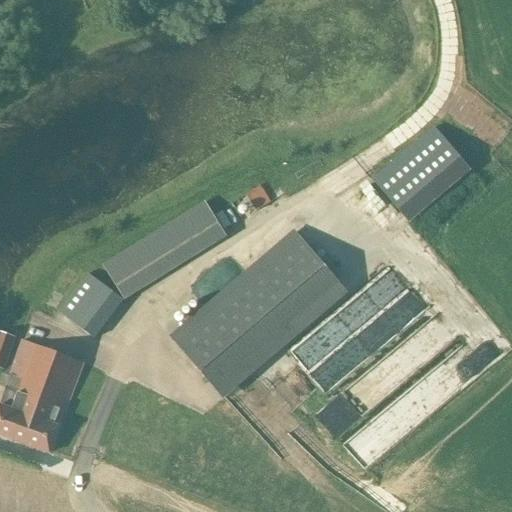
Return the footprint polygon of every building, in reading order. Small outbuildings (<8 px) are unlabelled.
[(435,128),(372,181),(409,224),(471,171),(435,128)] [(246,195),(257,212),(270,203),(260,187),(246,195)] [(131,297),(235,236),(213,199),(109,261),(131,297)] [(172,339),(224,399),(348,294),(297,234),(172,339)] [(395,263),(291,348),(330,396),(333,394),(350,415),(452,332),(395,263)] [(59,312),(75,325),(105,287),(88,274),(59,312)] [(0,367),(4,369),(15,338),(0,333),(0,367)] [(11,410),(0,405),(0,435),(49,454),(59,427),(83,365),(23,341),(10,376),(22,380),(11,410)]
